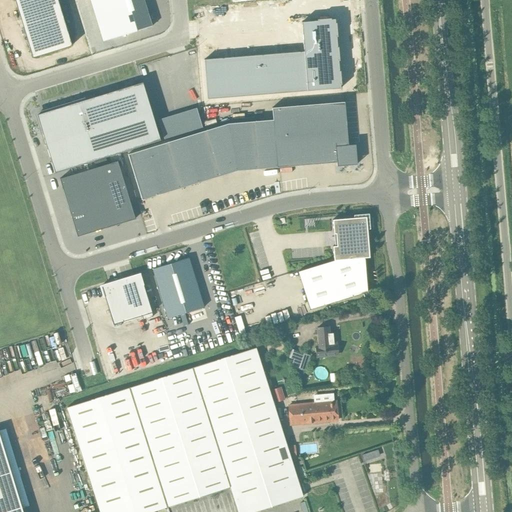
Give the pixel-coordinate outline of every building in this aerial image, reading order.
[(14,0),(32,57),(72,45),(57,0),(14,0)] [(150,21),(143,0),(111,0),(122,35),(147,28),(152,26),(150,21),(151,21),(150,21)] [(202,58),(205,97),(339,86),(334,16),(300,20),(302,50),(202,58)] [(160,140),(142,82),(85,100),(85,97),(83,98),(45,110),(45,112),(36,114),(39,123),(37,124),(40,133),(40,134),(40,135),(43,134),(54,172),(160,140)] [(273,120),(277,167),(336,162),(337,166),(339,166),(357,164),(355,147),(355,144),(348,145),(344,102),(272,108),(273,120)] [(253,121),(257,169),(277,167),(273,120),(253,121)] [(228,123),(237,170),(257,169),(253,121),(228,123)] [(204,131),(218,176),(237,170),(228,123),(204,131)] [(185,137),(199,182),(218,176),(204,131),(185,137)] [(166,143),(180,188),(199,182),(185,137),(166,143)] [(147,148),(161,194),(180,188),(166,143),(147,148)] [(142,200),(161,194),(147,148),(128,154),(142,200)] [(118,164),(99,170),(105,189),(111,207),(117,227),(136,221),(118,164)] [(99,170),(61,182),(67,201),(105,189),(99,170)] [(105,189),(67,201),(72,219),(111,207),(105,189)] [(111,207),(72,219),(78,239),(117,227),(111,207)] [(367,292),(364,258),(369,257),(365,217),(331,220),(333,234),(335,234),(336,246),(332,246),(333,260),(297,272),(309,310),(367,292)] [(153,269),(167,318),(202,308),(188,259),(153,269)] [(153,316),(143,285),(144,285),(140,274),(140,273),(138,273),(139,274),(100,286),(103,295),(102,296),(103,297),(105,297),(113,324),(142,315),(143,319),(153,316)] [(329,333),(329,326),(317,327),(317,329),(315,329),(313,335),(317,335),(319,346),(315,347),(316,357),(337,355),(336,345),(337,345),(336,332),(329,333)] [(148,511),(167,506),(230,486),(237,511),(252,511),(303,496),(256,347),(129,387),(67,407),(100,511),(148,511)] [(307,371),(312,356),(292,349),(289,358),(293,359),(291,366),(298,369),(307,371)] [(280,387),(271,390),(275,403),(285,400),(280,387)] [(336,401),(288,405),(290,424),(337,420),(336,401)] [(0,511),(3,511),(22,507),(0,436),(0,511)]
